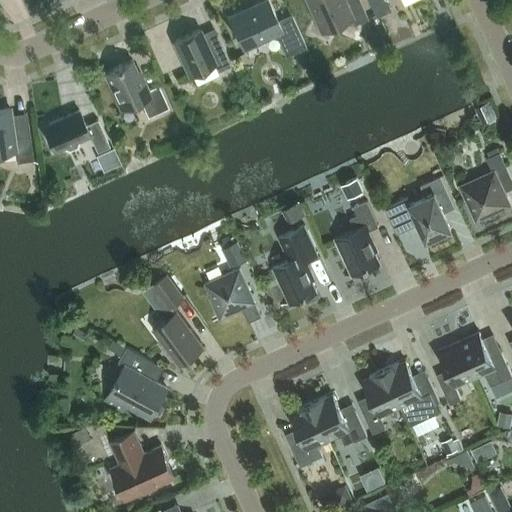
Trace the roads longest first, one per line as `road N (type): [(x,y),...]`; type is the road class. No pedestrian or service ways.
road 1 (residential): [(249,511),(215,436),(221,395),(511,258)]
road 2 (residential): [(0,57),(32,56),(146,0)]
